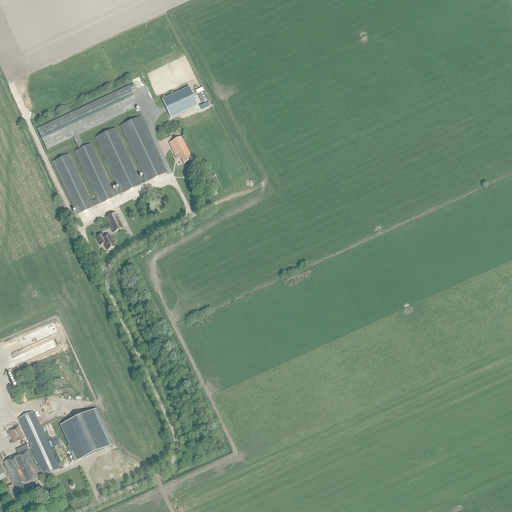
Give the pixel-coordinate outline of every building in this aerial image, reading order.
[(112,192),(90,145),(83,148),(76,134),(137,106),(131,92),(135,90),(133,85),(37,130),(46,149),(73,136),(79,150),(75,152),(97,199),(90,202),(68,155),(53,162),(78,215),(93,208),(93,207),(100,204),(115,197),(122,194),(141,185),(147,182),(166,173),(140,117),(120,126),(144,177),(138,179),(115,128),(95,137),(119,188),(112,192)] [(197,107),(189,88),(162,101),(170,119),(197,107)] [(192,159),(181,137),(169,144),(175,155),(176,154),(178,158),(180,158),(183,163),(192,159)] [(122,228),(115,213),(105,218),(113,233),(122,228)] [(114,247),(109,235),(104,238),(102,234),(95,237),(100,246),(103,244),(107,251),(114,247)] [(70,446),(67,447),(74,462),(111,446),(95,410),(61,425),(70,446)] [(36,467),(28,451),(26,445),(16,450),(18,455),(3,462),(12,483),(13,483),(16,489),(18,488),(21,495),(29,492),(26,485),(41,478),(40,476),(43,474),(44,476),(59,469),(33,412),(18,419),(39,465),(36,467)] [(23,439),(18,427),(8,431),(13,443),(23,439)]
